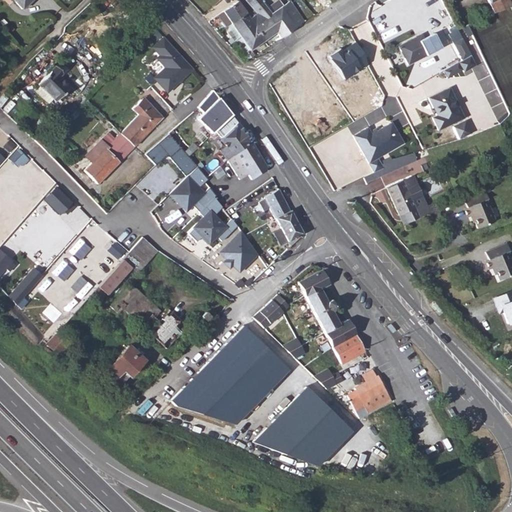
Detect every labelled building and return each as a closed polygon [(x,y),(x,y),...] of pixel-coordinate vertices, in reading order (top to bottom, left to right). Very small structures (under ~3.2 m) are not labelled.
[(11,0),(20,9),(29,0),(11,0)] [(236,0),(228,6),(236,17),(251,7),(245,0),(236,0)] [(263,0),(253,0),(261,10),(255,14),(261,21),(272,13),(263,0)] [(286,33),(308,17),(295,0),(291,0),(272,13),(286,33)] [(487,0),(494,13),(511,5),(509,0),(487,0)] [(251,7),(236,17),(246,31),(261,21),(255,14),(251,7)] [(270,35),(274,41),(286,33),(272,13),(261,21),(270,35)] [(246,31),(240,36),(249,50),(270,35),(261,21),(246,31)] [(417,36),(398,45),(407,64),(441,48),(434,33),(424,38),(419,41),(417,36)] [(164,95),(188,71),(159,37),(147,47),(155,56),(153,59),(160,67),(148,79),(164,95)] [(461,39),(453,43),(461,60),(470,55),(461,39)] [(370,65),(356,42),(331,57),(345,80),(370,65)] [(475,65),(470,55),(461,60),(457,62),(463,72),(475,65)] [(32,90),(47,103),(51,98),(53,101),(68,86),(57,76),(61,73),(52,65),(34,83),(37,86),(32,90)] [(448,81),(437,84),(438,89),(450,86),(448,81)] [(436,130),(462,117),(446,87),(425,98),(434,115),(430,118),(436,130)] [(198,112),(192,117),(202,130),(209,124),(215,131),(230,117),(208,89),(193,106),(198,112)] [(118,132),(132,147),(161,118),(141,98),(129,109),(136,116),(118,132)] [(210,135),(230,159),(249,143),(249,142),(246,138),(230,117),(215,131),(210,135)] [(366,127),(352,136),(368,163),(402,143),(390,122),(370,134),(366,127)] [(88,175),(95,183),(132,147),(118,132),(104,146),(98,140),(90,148),(95,154),(76,173),(82,180),(88,175)] [(168,154),(186,175),(194,169),(196,166),(168,134),(146,154),(156,165),(168,154)] [(218,169),(228,182),(234,177),(238,182),(247,175),(251,180),(266,168),(262,161),(249,143),(230,159),(218,169)] [(396,153),(399,162),(418,153),(415,145),(396,153)] [(18,146),(8,156),(19,167),(29,156),(18,146)] [(206,157),(197,146),(187,156),(196,166),(206,157)] [(384,163),(377,167),(380,172),(400,163),(399,162),(396,153),(382,159),(384,163)] [(198,168),(207,179),(211,175),(202,165),(198,168)] [(377,167),(365,172),(368,177),(380,172),(377,167)] [(195,214),(210,199),(212,196),(206,189),(202,194),(196,188),(204,181),(194,169),(186,175),(164,196),(183,213),(190,207),(195,214)] [(406,175),(381,188),(400,223),(425,210),(406,175)] [(73,202),(57,186),(42,200),(58,216),(73,202)] [(262,199),(286,241),(301,234),(278,190),(262,199)] [(199,218),(188,230),(205,247),(214,239),(218,244),(233,228),(228,221),(222,226),(211,215),(218,208),(210,199),(195,214),(199,218)] [(240,231),(218,252),(225,259),(223,263),(231,270),(232,267),(239,273),(259,256),(240,231)] [(136,273),(157,250),(141,236),(120,260),(94,290),(103,299),(131,268),(136,273)] [(126,251),(114,242),(107,251),(118,259),(126,251)] [(497,246),(502,256),(508,253),(503,244),(497,246)] [(497,246),(481,254),(483,259),(484,262),(489,272),(490,271),(497,284),(511,277),(502,256),(497,246)] [(0,272),(12,260),(0,249),(0,272)] [(33,266),(7,295),(15,305),(43,275),(33,266)] [(87,292),(97,280),(85,270),(75,282),(87,292)] [(299,283),(342,364),(365,353),(347,319),(340,323),(333,312),(337,308),(337,303),(333,302),(328,303),(320,291),(329,285),(324,275),(321,270),(299,283)] [(127,312),(145,329),(161,311),(131,286),(112,307),(123,316),(127,312)] [(279,292),(283,296),(288,292),(284,287),(279,292)] [(511,289),(492,298),(503,326),(511,321),(511,289)] [(277,294),(251,316),(264,329),(291,307),(277,294)] [(166,306),(161,311),(145,329),(167,349),(188,325),(166,306)] [(193,322),(199,328),(210,316),(206,311),(202,314),(201,314),(193,322)] [(284,372),(239,328),(160,403),(232,426),(284,372)] [(297,337),(285,342),(291,358),(304,353),(297,337)] [(102,375),(116,389),(145,360),(130,344),(102,375)] [(313,376),(322,394),(339,385),(326,360),(320,363),(321,365),(317,367),(320,373),(313,376)] [(355,388),(368,412),(390,401),(377,375),(355,388)] [(251,442),(319,466),(354,432),(304,389),(251,442)]
